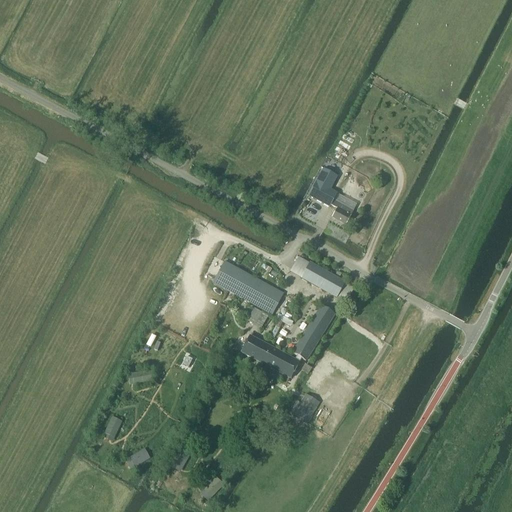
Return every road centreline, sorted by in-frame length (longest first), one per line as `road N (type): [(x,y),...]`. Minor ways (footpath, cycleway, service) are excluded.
road 1 (unclassified): [(474,334),(0,79)]
road 2 (track): [(435,312),(316,511)]
road 3 (unclassified): [(366,511),(474,334)]
